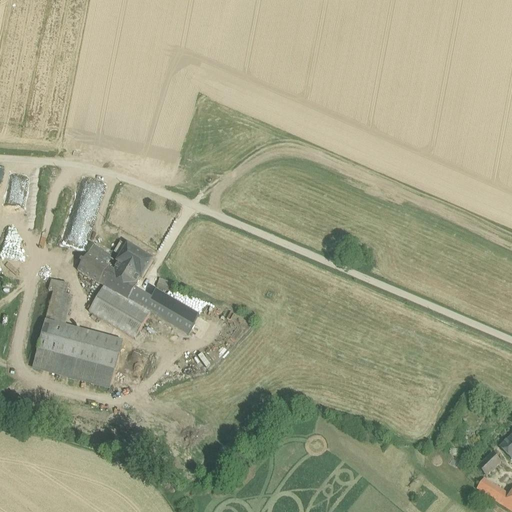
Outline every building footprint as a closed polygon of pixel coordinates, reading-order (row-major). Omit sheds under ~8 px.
[(153,261),(127,246),(126,248),(120,244),(115,253),(121,257),(117,263),(118,264),(114,271),(113,272),(136,286),(140,278),(142,279),(153,261)] [(110,258),(93,248),(88,255),(105,266),(110,258)] [(88,255),(78,272),(104,288),(128,302),(135,291),(137,287),(136,286),(113,272),(114,271),(105,266),(88,255)] [(174,286),(160,280),(157,288),(171,294),(174,286)] [(69,286),(52,282),(49,292),(54,293),(66,296),(69,286)] [(128,302),(104,288),(89,313),(135,341),(150,315),(150,314),(128,302)] [(152,301),(135,291),(128,302),(150,314),(151,313),(190,336),(192,332),(192,331),(200,318),(156,293),(152,301)] [(66,296),(54,293),(46,322),(61,326),(69,297),(66,296)] [(61,326),(46,322),(38,351),(115,372),(123,343),(61,326)] [(115,372),(38,351),(34,366),(111,387),(115,372)] [(205,370),(212,366),(204,355),(198,359),(205,370)] [(511,436),(500,448),(511,460),(511,459),(511,436)] [(495,454),(479,468),(487,477),(503,463),(495,454)] [(511,492),(510,496),(484,479),(477,489),(479,491),(492,499),(511,511),(511,492)] [(492,499),(479,491),(475,498),(488,506),(492,499)]
